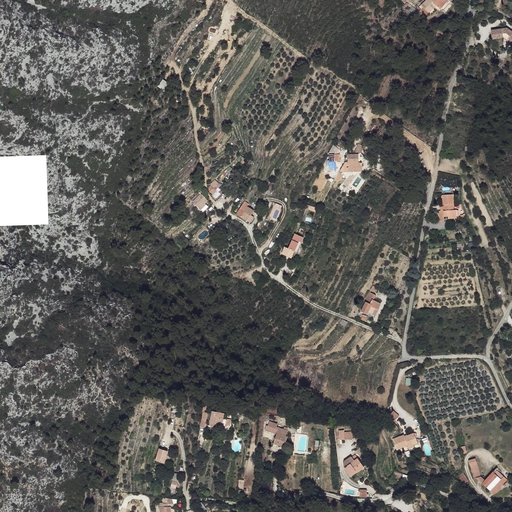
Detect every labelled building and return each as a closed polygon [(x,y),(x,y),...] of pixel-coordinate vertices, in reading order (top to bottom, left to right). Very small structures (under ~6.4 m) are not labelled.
[(413,14),(415,9),(409,5),(406,10),(413,14)] [(490,34),(505,40),(506,39),(511,45),(511,44),(511,34),(511,35),(508,29),(494,25),(490,34)] [(350,145),(354,149),(360,145),(355,140),(350,145)] [(352,153),(347,154),(356,160),(360,157),(354,149),(352,153)] [(356,164),(356,160),(347,154),(342,154),(343,170),(354,170),(356,168),(356,164)] [(325,162),(325,166),(329,166),(334,165),(333,157),(328,157),(329,162),(325,162)] [(206,191),(212,196),(217,191),(211,186),(206,191)] [(203,194),(194,201),(198,205),(206,197),(203,194)] [(305,203),(303,207),(306,209),(311,211),(313,207),(305,203)] [(236,206),(232,212),(233,213),(243,216),(245,211),(237,209),(238,206),(236,206)] [(233,213),(230,220),(237,221),(238,219),(241,220),(243,216),(233,213)] [(291,231),(284,243),(289,246),(294,237),(297,240),(300,235),(291,231)] [(294,237),(289,246),(292,248),(297,240),(294,237)] [(282,243),(279,250),(285,253),(289,246),(284,243),(282,243)] [(368,300),(363,308),(370,312),(374,304),(368,300)] [(388,416),(395,422),(400,416),(393,410),(388,416)] [(206,411),(204,426),(211,427),(211,424),(215,425),(218,413),(206,411)] [(279,434),(274,446),(284,450),(288,440),(286,439),(288,434),(276,429),(275,433),(279,434)] [(341,431),(340,439),(354,441),(355,434),(341,431)] [(404,435),(408,445),(418,441),(415,431),(404,435)] [(392,437),(395,448),(406,445),(408,445),(404,435),(403,434),(392,437)] [(150,445),(149,457),(158,459),(160,447),(150,445)] [(346,469),(350,477),(356,473),(358,476),(365,471),(361,462),(357,465),(346,469)] [(495,468),(482,483),(491,491),(503,475),(495,468)] [(463,484),(468,481),(463,472),(458,475),(463,484)] [(268,499),(273,503),(278,498),(274,493),(268,499)] [(162,502),(159,501),(159,509),(158,511),(170,511),(173,504),(167,503),(168,499),(164,497),(163,502),(162,502)]
